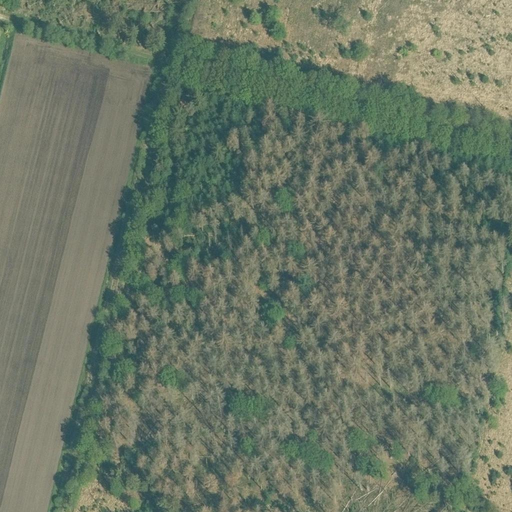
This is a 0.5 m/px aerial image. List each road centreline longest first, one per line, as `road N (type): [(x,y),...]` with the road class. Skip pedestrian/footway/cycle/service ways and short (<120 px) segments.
road 1 (track): [(60,511),(170,57)]
road 2 (track): [(170,57),(511,143)]
road 3 (track): [(170,57),(0,15)]
